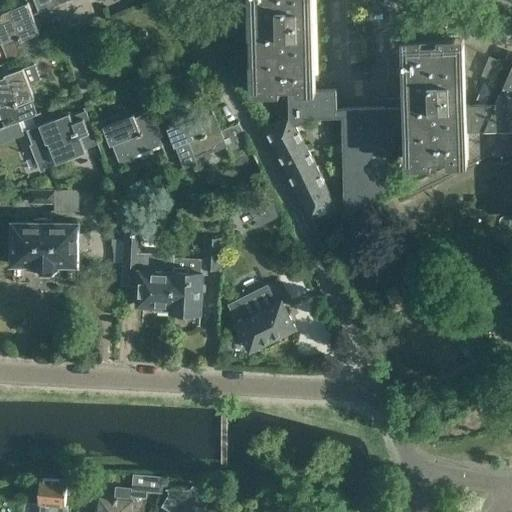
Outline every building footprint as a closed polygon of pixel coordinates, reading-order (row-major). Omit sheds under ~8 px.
[(49,8),(46,0),(33,0),(37,9),(38,12),(49,8)] [(58,5),(56,0),(46,0),(49,8),(58,5)] [(290,114),(265,126),(288,170),(311,218),(320,213),(324,222),(351,209),(394,188),(393,133),(411,133),(412,159),(462,157),(461,131),(511,130),(511,67),(496,104),(461,104),(459,40),(409,41),(411,106),(402,106),(402,98),(386,98),(386,107),(337,108),(336,89),(297,90),(296,85),(311,84),(308,0),(258,0),(261,85),(289,85),(290,114)] [(41,32),(34,14),(32,11),(29,1),(10,8),(10,9),(0,12),(0,42),(1,42),(9,61),(43,48),(37,33),(41,32)] [(482,75),(492,79),(500,59),(490,55),(482,75)] [(24,67),(5,74),(6,76),(0,78),(0,112),(5,126),(38,113),(32,98),(36,97),(24,67)] [(475,99),(485,103),(493,83),(483,79),(475,99)] [(70,112),(40,124),(26,129),(31,142),(28,143),(38,169),(57,163),(70,158),(69,154),(99,142),(86,109),(72,115),(70,112)] [(121,113),(101,120),(113,151),(115,150),(121,164),(134,159),(133,156),(163,143),(150,110),(136,117),(134,113),(123,118),(121,113)] [(246,144),(237,123),(221,130),(215,113),(200,119),(199,115),(168,127),(175,146),(177,145),(186,166),(199,161),(197,157),(228,145),(230,151),(246,144)] [(56,202),(55,202),(55,211),(80,210),(80,189),(56,189),(56,191),(56,202)] [(56,191),(30,191),(30,203),(55,202),(56,202),(56,191)] [(230,211),(248,211),(248,201),(230,201),(230,211)] [(30,221),(14,221),(13,263),(33,263),(33,269),(39,275),(51,275),(58,268),(58,263),(79,263),(79,222),(52,221),(52,217),(30,217),(30,221)] [(127,234),(126,240),(125,263),(139,263),(140,234),(127,234)] [(220,238),(207,237),(205,267),(219,268),(220,238)] [(174,271),(172,310),(201,311),(204,260),(175,258),(174,271)] [(159,309),(172,310),(174,271),(140,269),(138,304),(156,305),(156,307),(159,309)] [(229,305),(237,322),(251,348),(295,326),(282,299),(276,303),(267,285),(229,305)] [(116,486),(115,497),(99,496),(97,511),(131,511),(133,495),(147,497),(147,491),(162,492),(164,476),(134,473),(133,488),(116,486)] [(40,502),(41,502),(40,511),(67,511),(68,503),(66,503),(68,479),(42,477),(40,502)] [(162,506),(172,511),(204,511),(206,506),(215,488),(200,489),(193,485),(191,488),(168,488),(169,495),(162,506)]
